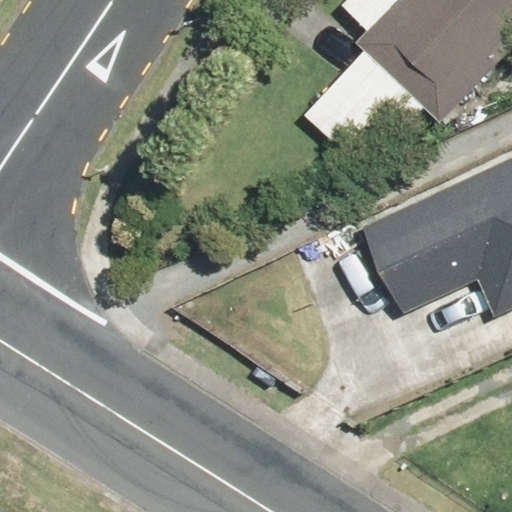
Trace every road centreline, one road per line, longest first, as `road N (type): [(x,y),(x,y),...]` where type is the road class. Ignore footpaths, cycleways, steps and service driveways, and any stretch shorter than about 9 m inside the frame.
road 1 (tertiary): [(266,511),(0,345)]
road 2 (tertiary): [(113,0),(0,169)]
